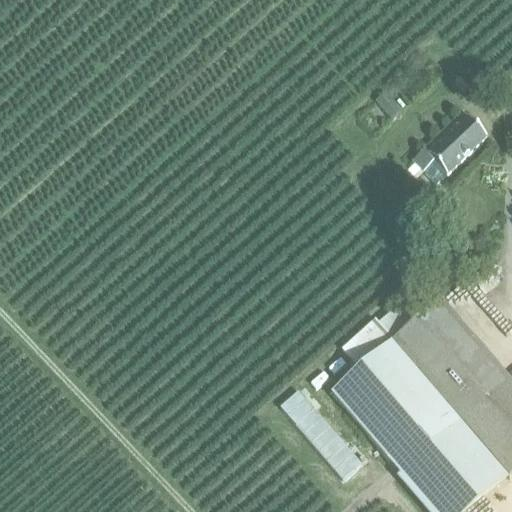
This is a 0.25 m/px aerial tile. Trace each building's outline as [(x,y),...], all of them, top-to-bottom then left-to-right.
[(386,96),(377,104),(393,123),(402,115),(386,96)] [(434,166),(447,180),(487,142),(464,117),(413,164),(423,176),(434,166)] [(499,280),(503,276),(492,264),(471,284),(486,300),(503,284),(499,280)] [(486,311),(507,335),(511,330),(511,292),(506,298),(504,295),(486,311)] [(420,323),(404,305),(381,325),(378,323),(343,353),(361,374),(333,398),(430,511),(474,511),(511,479),(511,382),(510,384),(442,304),(420,323)] [(363,465),(302,393),(284,409),(345,480),(363,465)]
